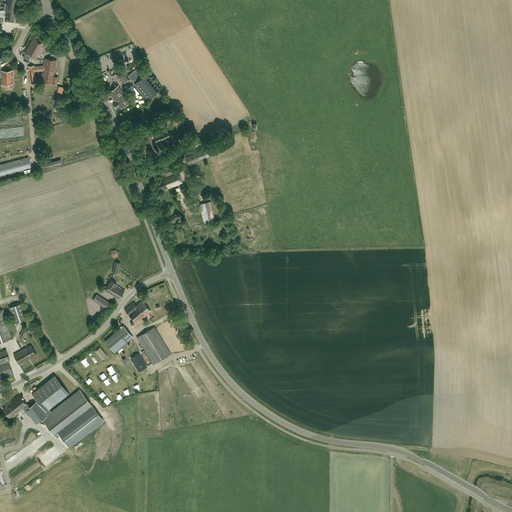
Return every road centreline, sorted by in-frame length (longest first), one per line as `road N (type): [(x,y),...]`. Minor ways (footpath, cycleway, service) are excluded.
road 1 (tertiary): [(511,511),(402,452),(320,439),(252,402),(204,345),(172,271)]
road 2 (tertiary): [(172,271),(109,105),(50,10)]
road 3 (unclassified): [(0,392),(77,348),(133,291),(172,271)]
